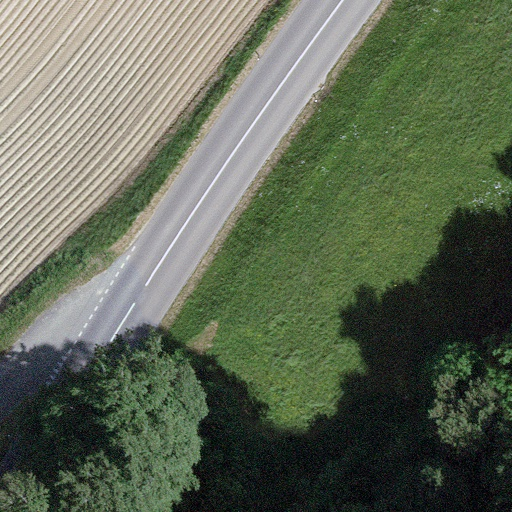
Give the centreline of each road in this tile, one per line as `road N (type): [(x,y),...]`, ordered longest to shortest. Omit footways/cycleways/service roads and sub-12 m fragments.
road 1 (secondary): [(9,511),(115,330),(342,0)]
road 2 (track): [(115,330),(53,348),(0,394)]
